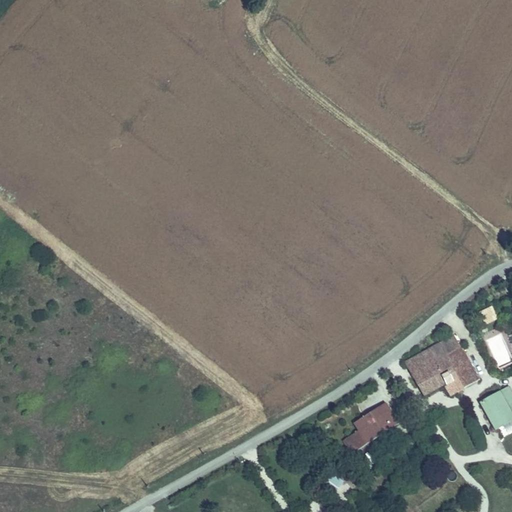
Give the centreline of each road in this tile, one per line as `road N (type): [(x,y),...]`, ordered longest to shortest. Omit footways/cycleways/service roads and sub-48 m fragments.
road 1 (tertiary): [(129,511),(345,386),(511,263)]
road 2 (track): [(507,264),(503,235),(243,20),(256,0)]
